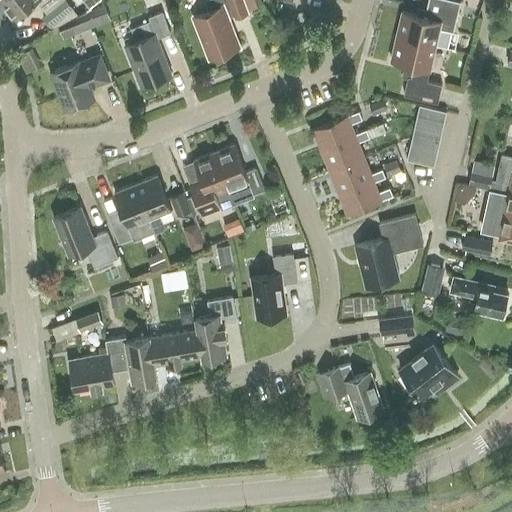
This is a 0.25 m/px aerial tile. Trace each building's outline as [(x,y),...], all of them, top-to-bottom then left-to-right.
[(55,0),(0,0),(0,2),(13,19),(36,0),(44,10),(55,0)] [(66,0),(63,0),(42,17),(50,28),(74,9),(66,0)] [(204,0),(209,10),(195,16),(211,57),(238,47),(227,18),(235,15),(235,17),(248,12),(248,10),(257,7),(254,0),(204,0)] [(428,0),(425,16),(402,11),(397,35),(436,45),(440,28),(454,31),(457,16),(458,16),(461,0),(459,0),(428,0)] [(171,32),(163,11),(149,17),(150,20),(131,28),(136,41),(125,45),(141,85),(172,73),(158,38),(171,32)] [(87,12),(71,20),(76,33),(93,26),(87,12)] [(436,45),(397,35),(391,60),(414,65),(412,76),(408,76),(404,94),(438,102),(442,84),(427,80),(429,69),(430,69),(436,45)] [(89,86),(109,78),(99,55),(80,63),(79,61),(51,72),(66,110),(94,99),(89,86)] [(386,109),(383,99),(369,104),(373,114),(386,109)] [(420,104),(416,118),(444,124),(447,111),(420,104)] [(313,128),(322,150),(356,136),(355,133),(351,123),(363,119),(359,111),(348,115),(348,114),(313,128)] [(413,132),(441,138),(444,124),(416,118),(413,132)] [(356,136),(322,150),(330,171),(365,157),(359,142),(370,137),(367,129),(355,133),(356,136)] [(437,152),(441,138),(413,132),(410,145),(437,152)] [(235,204),(255,196),(254,194),(265,189),(257,167),(245,172),(234,144),(214,152),(221,170),(229,189),(235,204)] [(434,165),(437,152),(410,145),(407,159),(434,165)] [(190,182),(202,214),(221,207),(221,209),(235,204),(229,189),(221,170),(214,152),(194,160),(201,178),(190,182)] [(511,155),(502,153),(496,180),(510,183),(508,192),(511,193),(511,155)] [(365,157),(330,171),(339,192),(373,178),(375,181),(386,177),(382,169),(371,173),(365,157)] [(389,175),(402,170),(397,158),(385,163),(389,175)] [(495,164),(474,159),(468,184),(490,189),(495,164)] [(136,183),(155,231),(165,227),(160,215),(171,210),(157,174),(136,183)] [(379,191),(375,181),(373,178),(339,192),(347,214),(382,200),(393,195),(390,187),(379,191)] [(155,231),(136,183),(115,191),(124,215),(110,220),(119,243),(133,237),(134,240),(155,231)] [(491,189),(483,229),(499,233),(498,238),(511,241),(511,193),(508,192),(508,193),(491,189)] [(191,209),(183,190),(170,196),(178,215),(191,209)] [(93,236),(80,206),(54,216),(69,254),(86,247),(94,267),(118,257),(108,230),(93,236)] [(232,232),(248,227),(242,212),(227,218),(232,232)] [(416,214),(416,213),(379,222),(380,223),(384,238),(356,245),(366,286),(399,278),(392,252),(424,244),(423,244),(422,244),(415,214),(416,214)] [(192,237),(189,243),(192,250),(207,244),(202,233),(192,237)] [(493,240),(465,233),(462,249),(490,255),(493,240)] [(216,247),(219,264),(233,262),(230,245),(223,246),(216,247)] [(163,250),(147,257),(153,270),(168,264),(163,250)] [(276,273),(251,277),(257,317),(287,313),(283,283),(309,279),(305,251),(273,256),(276,273)] [(91,274),(99,291),(130,276),(122,258),(91,274)] [(445,267),(428,263),(421,291),(439,295),(445,267)] [(504,315),(509,294),(493,290),(494,286),(454,277),(451,290),(477,296),(474,309),(504,315)] [(127,304),(124,293),(110,296),(113,307),(127,304)] [(203,358),(204,358),(204,357),(227,353),(221,322),(237,319),(233,296),(207,300),(210,315),(196,318),(197,328),(202,355),(203,358)] [(103,322),(98,309),(75,318),(80,331),(103,322)] [(412,315),(380,319),(382,334),(407,331),(407,337),(415,336),(412,315)] [(465,319),(449,315),(446,330),(462,334),(465,319)] [(154,363),(202,355),(197,328),(149,337),(154,363)] [(156,377),(154,363),(149,337),(127,341),(126,336),(106,339),(108,352),(109,352),(112,370),(130,367),(132,380),(155,376),(155,377),(156,377)] [(434,344),(400,369),(421,396),(442,380),(446,385),(458,376),(434,344)] [(114,381),(112,370),(109,352),(108,352),(70,359),(75,387),(74,387),(74,388),(92,385),(92,388),(103,387),(102,383),(114,381)] [(384,409),(371,371),(354,377),(351,366),(350,363),(340,366),(317,374),(325,398),(338,394),(337,393),(348,390),(358,418),(384,409)]
